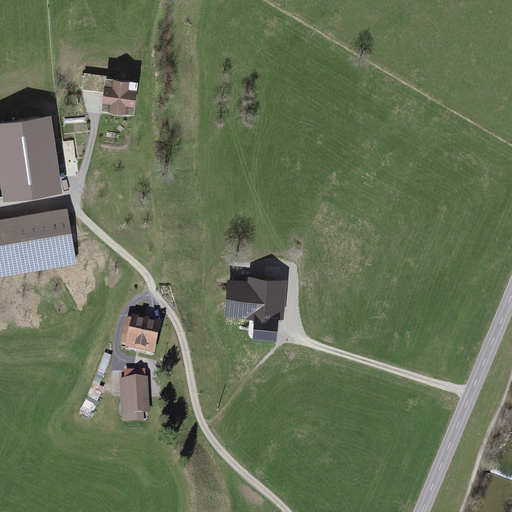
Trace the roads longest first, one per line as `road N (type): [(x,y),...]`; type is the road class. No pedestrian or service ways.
road 1 (track): [(64,201),(149,282),(152,298),(178,325),(209,437),(285,511)]
road 2 (secondary): [(511,294),(421,511)]
road 3 (track): [(286,339),(471,392)]
